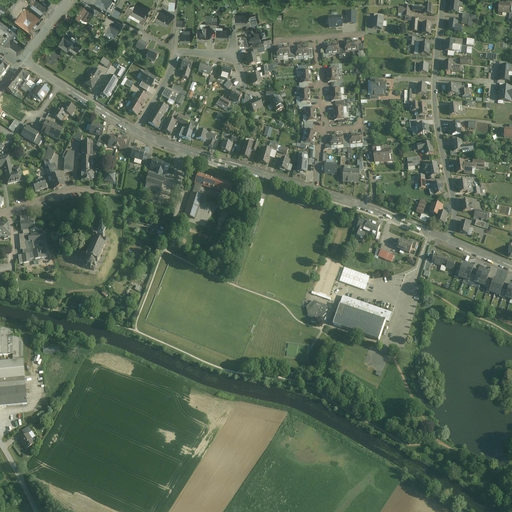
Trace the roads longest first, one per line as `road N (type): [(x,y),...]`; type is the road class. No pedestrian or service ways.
road 1 (residential): [(447,239),(454,210),(434,109),(442,0)]
road 2 (residential): [(316,189),(135,130)]
road 3 (residential): [(135,130),(21,60)]
